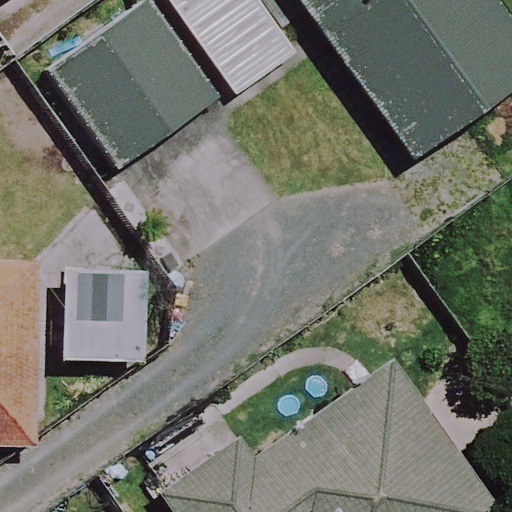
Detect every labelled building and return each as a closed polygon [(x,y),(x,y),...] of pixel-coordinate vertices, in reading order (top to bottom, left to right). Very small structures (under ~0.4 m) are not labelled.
[(294,56),(254,0),(153,0),(226,103),(294,56)] [(511,78),(511,50),(475,0),(280,0),(399,162),(511,78)] [(202,106),(134,6),(34,73),(101,174),(202,106)] [(0,450),(20,450),(23,270),(0,269),(0,450)] [(133,368),(135,277),(53,275),(51,366),(133,368)] [(480,511),(383,371),(246,466),(236,451),(157,505),(161,511),(480,511)]
